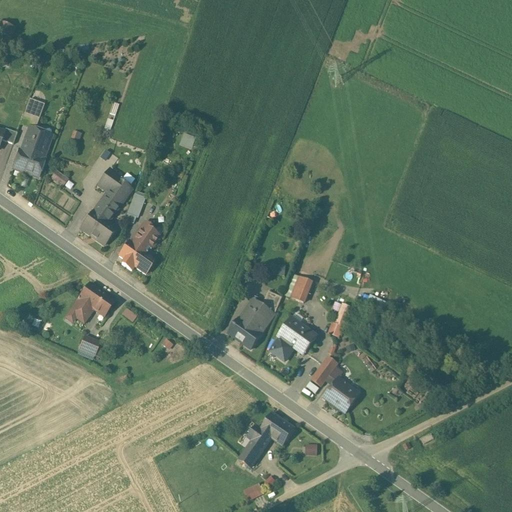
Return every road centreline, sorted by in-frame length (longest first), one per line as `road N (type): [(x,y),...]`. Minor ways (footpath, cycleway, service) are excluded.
road 1 (unclassified): [(363,457),(0,199)]
road 2 (unclassified): [(511,381),(363,457)]
